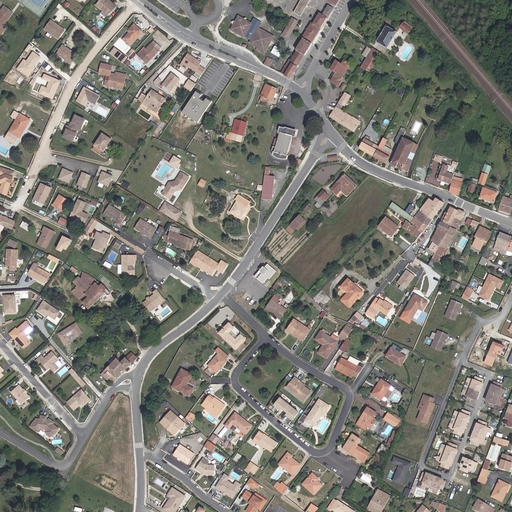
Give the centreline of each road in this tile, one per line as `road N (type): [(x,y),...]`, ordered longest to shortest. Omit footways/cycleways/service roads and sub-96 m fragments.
road 1 (unclassified): [(268,336),(352,401),(334,445),(316,451),(245,394),(239,375)]
road 2 (residential): [(461,362),(421,462),(447,476),(487,372)]
road 3 (track): [(17,206),(78,71),(137,0)]
road 4 (unclassified): [(329,132),(217,297)]
road 5 (tertiary): [(299,93),(176,32),(137,0)]
road 6 (tertiary): [(451,199),(370,168),(329,132)]
road 7 (unclassified): [(369,301),(451,199)]
road 8 (residential): [(0,342),(82,436)]
